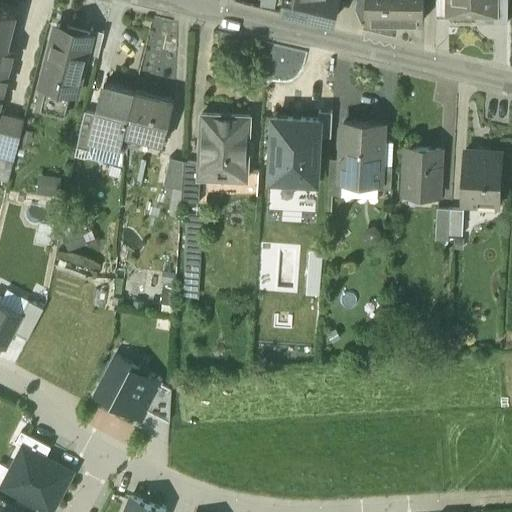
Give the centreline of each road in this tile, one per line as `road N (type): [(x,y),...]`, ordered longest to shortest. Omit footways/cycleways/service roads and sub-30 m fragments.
road 1 (residential): [(511,86),(195,12)]
road 2 (residential): [(111,449),(228,503),(291,511),(389,507)]
road 3 (residential): [(0,371),(50,396),(61,427),(111,449)]
road 4 (residential): [(389,507),(511,500)]
